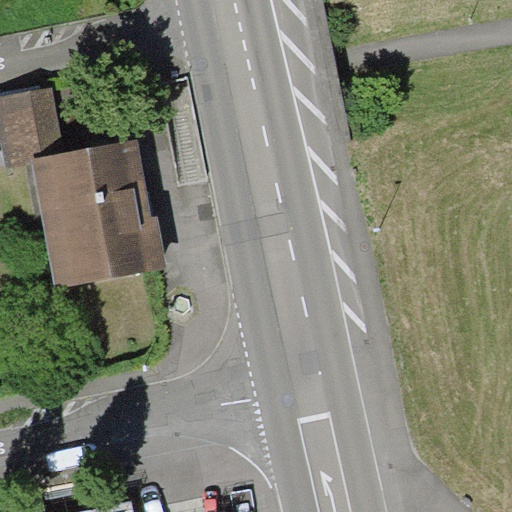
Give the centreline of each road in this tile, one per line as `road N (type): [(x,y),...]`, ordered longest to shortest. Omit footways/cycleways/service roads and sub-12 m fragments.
road 1 (primary): [(308,386),(228,18)]
road 2 (residential): [(308,386),(0,443)]
road 3 (residential): [(0,69),(228,18)]
road 4 (primary): [(336,511),(308,386)]
